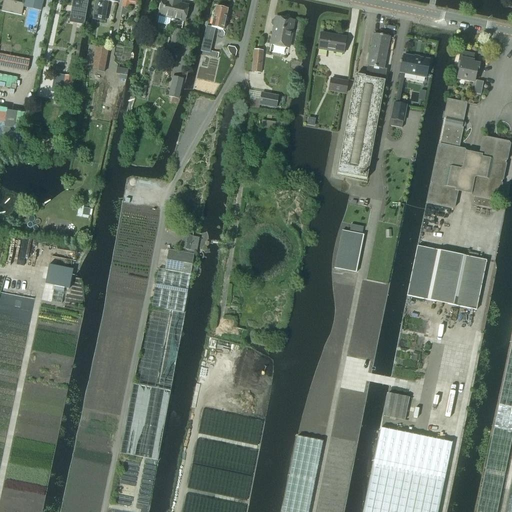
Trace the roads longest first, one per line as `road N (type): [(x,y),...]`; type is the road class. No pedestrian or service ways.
road 1 (unknown): [(496,229),(442,511)]
road 2 (track): [(0,481),(43,272),(0,264)]
road 3 (track): [(103,511),(155,265)]
road 4 (unknown): [(496,229),(460,225),(454,213),(485,111),(503,95)]
road 5 (tertiary): [(511,32),(364,0)]
